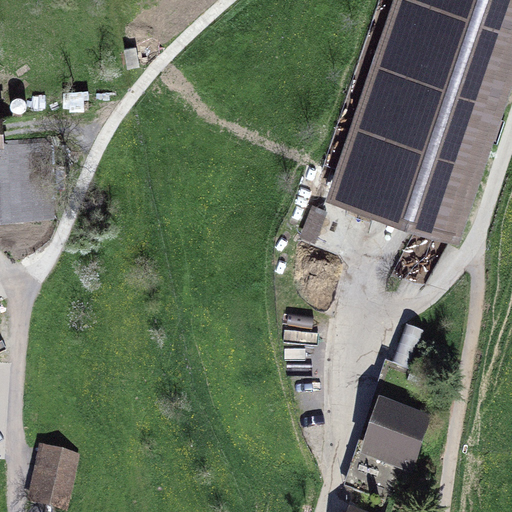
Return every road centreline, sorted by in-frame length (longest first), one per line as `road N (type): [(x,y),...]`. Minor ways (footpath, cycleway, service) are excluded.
road 1 (track): [(225,0),(148,75),(107,130),(32,278),(20,310),(22,511)]
road 2 (track): [(511,133),(476,242),(432,293),(386,323),(363,371),(325,511)]
road 3 (track): [(476,242),(479,286),(444,511)]
